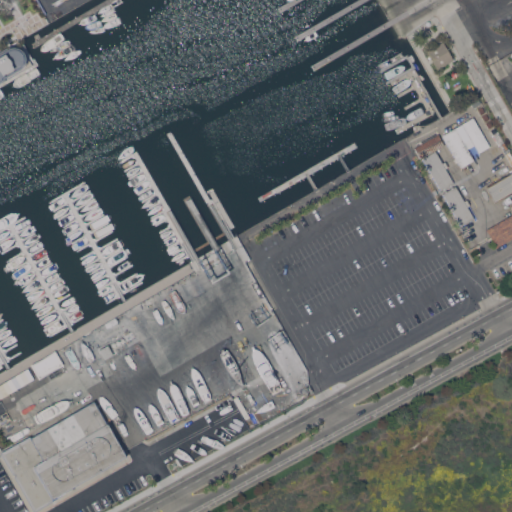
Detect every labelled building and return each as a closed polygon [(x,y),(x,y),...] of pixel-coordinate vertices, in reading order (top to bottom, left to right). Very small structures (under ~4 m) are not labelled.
[(437,69),(426,50),(443,41),(453,59),(437,69)] [(14,46),(16,46),(19,48),(21,50),(23,52),(25,56),(25,60),(23,64),(21,68),(1,78),(0,80),(0,51),(10,46),(14,46)] [(462,123),(473,117),(489,145),(479,152),(474,144),(462,123)] [(467,148),(455,127),(462,123),(474,144),(467,148)] [(474,159),(461,167),(442,135),(455,127),(467,148),(474,159)] [(414,147),(438,134),(444,144),(421,158),(414,147)] [(442,162),(444,161),(447,166),(445,168),(453,182),(441,189),(432,175),(430,176),(428,173),(430,172),(423,158),(435,150),(442,162)] [(511,172),(511,190),(495,200),(487,187),(511,172)] [(452,210),(450,211),(449,209),(451,208),(442,193),(455,185),(464,201),(467,199),(470,204),(467,206),(474,218),(461,225),(452,210)] [(511,213),(511,237),(496,247),(486,229),(511,213)] [(220,259),(219,259),(226,254),(227,255),(230,253),(236,264),(232,266),(233,268),(227,271),(225,270),(222,272),(216,261),(220,259)] [(213,259),(221,273),(201,284),(193,271),(213,259)] [(113,354),(105,359),(99,349),(108,344),(113,354)] [(62,366),(56,352),(32,363),(38,377),(62,366)] [(0,383),(13,376),(20,389),(0,401),(0,383)] [(126,455),(62,493),(62,494),(34,511),(0,452),(29,435),(30,437),(93,400),(126,455)]
